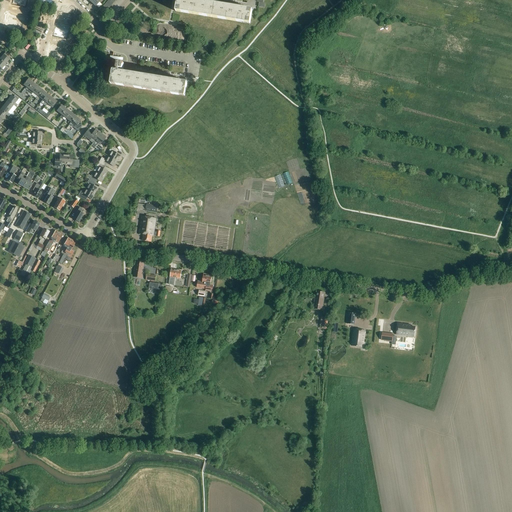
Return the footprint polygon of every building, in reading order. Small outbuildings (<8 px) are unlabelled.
[(250,24),(252,12),(253,11),(252,11),(252,10),(190,0),(177,0),(177,7),(176,12),(181,13),(250,24)] [(13,3),(7,25),(20,28),(22,20),(21,20),(20,20),(24,6),(13,3)] [(59,22),(55,36),(66,38),(72,16),(59,13),(56,25),(57,25),(57,22),(59,22)] [(51,49),(48,58),(61,61),(66,38),(55,36),(52,50),(51,50),(51,49)] [(0,56),(0,60),(6,65),(9,60),(3,55),(1,58),(0,56)] [(185,97),(187,84),(187,83),(123,72),(124,64),(120,63),(118,63),(118,64),(112,63),(111,69),(113,70),(112,79),(111,84),(121,86),(185,97)] [(28,89),(33,83),(28,79),(24,85),(28,89)] [(33,92),(33,93),(38,87),(33,83),(28,89),(27,91),(26,92),(28,94),(29,93),(31,95),(33,92)] [(33,93),(38,96),(43,90),(38,87),(33,93)] [(40,98),(43,100),(47,94),(43,90),(38,96),(36,99),(38,101),(40,98)] [(45,106),(47,104),(52,98),(47,94),(43,100),(45,102),(43,105),(45,106)] [(7,101),(13,105),(16,107),(17,105),(15,103),(19,99),(15,96),(13,98),(11,96),(7,101)] [(52,98),(47,104),(52,108),(57,102),(52,98)] [(7,101),(4,105),(10,110),(13,105),(7,101)] [(0,110),(6,115),(9,117),(10,115),(8,113),(10,110),(4,105),(0,110)] [(57,111),(62,115),(66,109),(62,105),(57,111)] [(62,115),(66,119),(71,113),(66,109),(62,115)] [(40,113),(47,119),(51,114),(48,112),(47,114),(42,110),(40,113)] [(66,119),(71,123),(76,117),(71,113),(66,119)] [(71,123),(69,124),(78,131),(82,125),(79,123),(81,120),(76,117),(71,123)] [(33,134),(32,138),(42,139),(42,133),(37,132),(37,129),(30,128),(30,134),(33,134)] [(91,138),(95,141),(101,134),(96,130),(93,133),(88,130),(84,136),(90,140),(91,138)] [(101,134),(95,141),(98,144),(97,145),(94,148),(96,149),(99,151),(105,144),(104,143),(103,141),(106,138),(101,134)] [(42,139),(32,138),(32,143),(29,143),(29,144),(27,143),(27,147),(29,147),(29,148),(36,148),(36,145),(41,145),(42,139)] [(111,153),(109,157),(117,161),(120,156),(115,153),(117,150),(111,147),(109,151),(111,153)] [(61,164),(66,165),(66,155),(60,155),(60,158),(55,158),(54,167),(61,167),(61,164)] [(66,155),(66,165),(70,165),(70,168),(79,168),(79,162),(72,161),(73,156),(66,155)] [(102,158),(99,162),(105,165),(106,163),(114,167),(117,161),(109,157),(107,160),(102,158)] [(94,171),(96,172),(104,177),(107,171),(103,168),(105,165),(99,162),(94,171)] [(10,168),(2,163),(0,165),(0,177),(1,177),(1,178),(5,171),(7,172),(10,168)] [(7,172),(10,174),(6,180),(9,181),(8,182),(10,183),(10,182),(11,183),(16,176),(13,175),(17,169),(11,166),(10,168),(7,172)] [(18,184),(23,187),(32,173),(30,171),(26,177),(23,175),(27,170),(24,168),(17,180),(19,182),(18,184)] [(87,178),(89,179),(95,183),(96,180),(101,182),(104,177),(96,172),(94,176),(92,175),(91,176),(88,175),(87,178)] [(32,173),(23,187),(29,190),(34,182),(36,183),(40,178),(37,176),(34,182),(31,180),(34,174),(32,173)] [(66,180),(59,176),(56,174),(54,178),(57,179),(64,184),(66,180)] [(89,185),(86,189),(94,194),(98,188),(93,186),(95,183),(89,179),(86,184),(89,185)] [(33,191),(35,192),(33,196),(38,198),(41,192),(40,191),(42,187),(40,185),(39,186),(37,184),(33,191)] [(49,188),(45,194),(48,195),(44,202),(45,203),(45,204),(47,205),(48,204),(49,205),(53,198),(51,197),(55,191),(49,188)] [(94,194),(86,189),(84,193),(82,192),(79,197),(85,200),(86,197),(91,199),(94,194)] [(64,204),(63,204),(65,201),(59,198),(56,203),(54,208),(56,209),(56,210),(58,211),(58,210),(59,211),(61,207),(62,208),(64,205),(63,205),(64,204)] [(70,205),(73,208),(78,201),(75,199),(70,205)] [(145,211),(156,213),(158,206),(146,204),(145,211)] [(12,207),(6,217),(8,219),(6,222),(10,224),(12,221),(16,213),(15,212),(18,209),(14,206),(13,208),(12,207)] [(83,214),(80,212),(82,209),(77,206),(74,212),(73,213),(75,215),(73,219),(76,220),(75,221),(79,223),(81,219),(81,218),(83,214)] [(15,226),(22,230),(30,215),(24,211),(15,226)] [(143,241),(151,242),(152,236),(154,236),(156,219),(142,217),(139,234),(143,235),(143,241)] [(26,231),(30,233),(32,229),(36,231),(40,224),(34,221),(32,225),(30,224),(26,231)] [(37,246),(42,249),(44,246),(42,245),(44,242),(45,239),(49,232),(49,231),(47,230),(46,230),(44,229),(40,236),(39,239),(41,240),(37,246)] [(52,245),(59,233),(56,231),(55,231),(53,234),(52,235),(52,236),(51,239),(52,240),(51,241),(49,241),(45,249),(45,250),(44,252),(47,254),(48,251),(52,245)] [(62,234),(59,233),(52,245),(48,251),(51,253),(54,248),(55,249),(60,240),(61,238),(62,235),(61,235),(62,234)] [(62,251),(64,252),(72,240),(69,238),(69,239),(67,238),(63,246),(64,247),(62,251)] [(72,240),(64,252),(59,263),(62,265),(67,255),(70,257),(73,252),(71,250),(75,243),(74,242),(74,241),(72,240)] [(19,245),(14,242),(9,252),(13,255),(19,245)] [(23,247),(19,245),(13,255),(17,257),(23,247)] [(32,268),(36,259),(29,256),(25,264),(25,265),(22,272),(29,275),(32,268)] [(133,277),(142,278),(144,268),(143,268),(144,262),(137,261),(136,267),(135,267),(133,277)] [(55,271),(61,274),(64,267),(58,265),(55,271)] [(177,270),(174,285),(182,287),(183,283),(180,282),(180,281),(177,281),(178,278),(180,279),(182,271),(177,270)] [(197,288),(205,289),(206,289),(208,275),(204,274),(204,275),(203,275),(202,282),(198,281),(197,288)] [(205,289),(205,291),(212,292),(213,285),(210,285),(212,276),(211,276),(211,275),(208,275),(206,289),(205,289)] [(161,284),(150,283),(148,291),(159,293),(161,284)] [(313,309),(322,310),(325,293),(316,291),(315,298),(313,309)] [(354,325),(356,314),(349,313),(348,317),(347,317),(347,324),(354,325)] [(398,324),(396,335),(414,337),(415,328),(410,327),(410,325),(405,324),(405,325),(402,325),(403,324),(398,324)] [(363,343),(365,331),(353,330),(351,346),(361,347),(362,342),(363,343)] [(393,334),(382,333),(381,340),(392,342),(393,334)]
